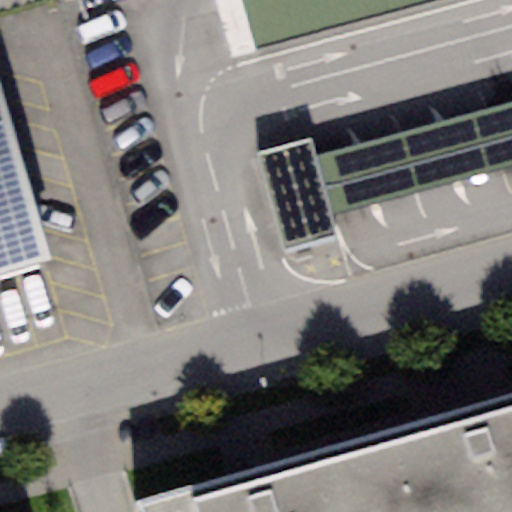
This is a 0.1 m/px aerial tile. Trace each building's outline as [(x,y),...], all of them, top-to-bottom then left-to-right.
[(242,0),(257,53),(449,0),(242,0)] [(0,84),(0,277),(53,262),(0,84)] [(511,103),(313,157),(329,214),(511,164),(511,103)] [(309,140),(257,154),(283,246),(335,232),(329,214),(313,157),(309,140)] [(511,511),(511,396),(381,434),(402,511),(511,511)] [(402,511),(381,434),(140,499),(143,511),(402,511)]
